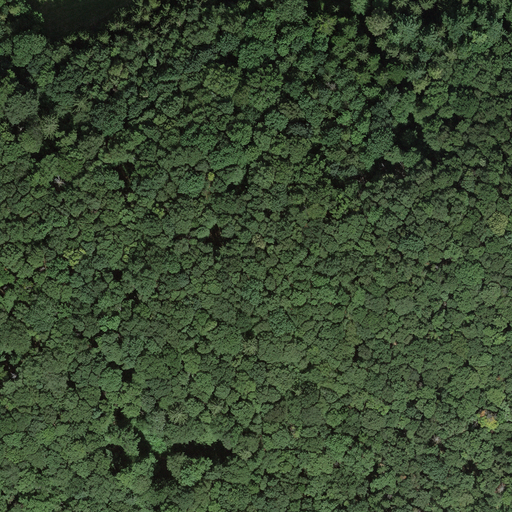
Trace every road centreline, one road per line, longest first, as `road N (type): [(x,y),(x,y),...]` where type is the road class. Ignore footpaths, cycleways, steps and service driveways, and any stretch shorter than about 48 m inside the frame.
road 1 (track): [(0,270),(61,199),(115,153),(344,0)]
road 2 (track): [(305,249),(338,200),(397,153),(477,59),(511,38)]
road 3 (track): [(441,511),(305,249)]
